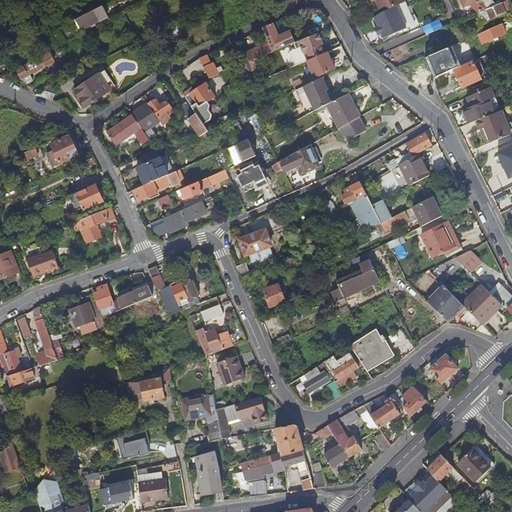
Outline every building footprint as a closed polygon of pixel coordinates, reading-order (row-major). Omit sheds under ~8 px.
[(172,11),(177,21),(205,6),(201,0),(199,0),(193,3),(192,1),(172,11)] [(377,0),(383,12),(406,2),(405,0),(372,0),(373,1),(376,0),(377,0)] [(474,4),(478,13),(496,5),(493,0),(460,0),(464,8),(474,4)] [(416,24),(406,2),(383,12),(381,13),(375,17),(384,38),(416,24)] [(478,13),(476,14),(480,24),(507,12),(502,2),(496,5),(478,13)] [(94,10),(76,19),(81,30),(99,20),(94,10)] [(130,10),(124,14),(131,28),(137,25),(130,10)] [(137,25),(131,28),(138,41),(143,39),(143,38),(156,31),(155,30),(173,20),(169,13),(160,17),(158,15),(138,25),(137,25)] [(384,38),(375,17),(372,19),(379,35),(382,38),(384,38)] [(272,25),(278,37),(280,36),(274,22),(272,23),(272,25)] [(506,33),(502,24),(479,34),(483,44),(506,33)] [(266,37),(273,52),(294,43),(289,32),(280,36),(278,37),(272,25),(263,29),(266,37)] [(318,33),(296,42),(299,48),(301,48),(307,61),(323,54),(319,45),(323,44),(318,33)] [(230,43),(241,65),(273,52),(266,37),(255,41),(257,48),(242,54),(236,41),(230,43)] [(25,66),(17,70),(21,79),(24,77),(27,83),(33,80),(30,74),(44,68),(45,67),(47,65),(49,66),(53,65),(53,62),(55,62),(50,52),(28,64),(25,66)] [(333,69),(326,52),(323,54),(307,61),(310,66),(305,68),(307,74),(312,71),(314,77),(333,69)] [(203,56),(198,59),(209,78),(218,74),(212,62),(208,65),(203,56)] [(480,59),(474,61),(482,80),(488,77),(480,59)] [(482,80),(474,61),(455,70),(463,88),(482,80)] [(104,69),(74,90),(86,107),(116,86),(104,69)] [(324,77),(322,78),(328,90),(330,89),(324,77)] [(302,86),(310,83),(308,78),(300,82),(299,80),(292,83),(295,90),(302,86)] [(296,91),(308,114),(317,110),(328,104),(336,100),(330,89),(328,90),(322,78),(305,87),(296,91)] [(188,90),(183,94),(187,100),(203,123),(210,118),(211,114),(208,109),(209,104),(207,101),(215,96),(206,83),(194,90),(190,93),(188,90)] [(464,110),(470,124),(478,121),(495,114),(490,100),(496,98),(492,88),(468,98),(472,107),(464,110)] [(42,91),(34,96),(44,98),(52,101),(54,94),(42,91)] [(336,100),(328,104),(329,106),(332,112),(340,128),(341,127),(359,117),(360,116),(353,102),(351,103),(346,95),(336,100)] [(502,111),(496,98),(490,100),(495,114),(502,111)] [(155,99),(148,104),(159,120),(163,125),(171,119),(169,116),(172,111),(171,109),(171,108),(166,101),(159,105),(155,99)] [(203,123),(187,100),(181,105),(184,113),(200,136),(208,131),(203,123)] [(159,120),(148,104),(132,115),(143,131),(159,120)] [(495,114),(478,121),(482,130),(486,129),(492,143),(511,134),(511,133),(502,111),(495,114)] [(143,131),(132,115),(107,133),(116,146),(134,133),(143,146),(150,140),(143,131)] [(359,117),(341,127),(349,141),(366,131),(359,117)] [(488,144),(492,143),(486,129),(482,130),(488,144)] [(395,160),(398,165),(400,164),(415,156),(414,155),(431,145),(425,133),(408,143),(410,147),(408,148),(410,152),(395,160)] [(79,153),(70,135),(51,144),(54,150),(60,162),(79,153)] [(256,156),(248,139),(238,143),(244,158),(242,159),(243,162),(256,156)] [(309,145),(281,161),(280,161),(280,162),(283,168),(284,168),(297,161),(301,169),(309,165),(311,168),(319,163),(309,145)] [(511,177),(511,147),(499,153),(510,179),(511,177)] [(35,148),(26,152),(29,159),(39,154),(35,148)] [(60,162),(54,150),(48,154),(53,165),(60,162)] [(160,157),(161,156),(156,150),(142,156),(145,164),(160,157)] [(423,167),(425,166),(418,154),(417,155),(423,167)] [(415,156),(400,164),(410,185),(430,175),(425,166),(423,167),(417,155),(415,156)] [(145,164),(137,168),(145,185),(168,174),(160,157),(145,164)] [(268,182),(259,164),(258,165),(257,163),(254,164),(252,161),(249,162),(251,165),(241,170),(240,167),(235,169),(242,184),(254,178),(255,182),(258,180),(261,185),(268,182)] [(297,161),(284,168),(285,171),(298,164),(297,161)] [(283,168),(280,162),(273,165),(276,172),(283,168)] [(226,169),(182,189),(184,194),(186,198),(202,191),(202,189),(229,177),(226,169)] [(145,185),(133,190),(138,201),(158,192),(158,190),(170,184),(180,180),(177,174),(179,173),(178,170),(168,174),(145,185)] [(437,184),(441,192),(453,186),(449,178),(437,184)] [(106,179),(77,193),(80,200),(73,203),(75,207),(82,204),(85,210),(103,201),(98,191),(109,186),(106,179)] [(180,180),(170,184),(172,188),(182,184),(180,180)] [(366,194),(360,182),(343,190),(345,194),(342,196),(346,203),(366,194)] [(240,199),(234,186),(227,189),(233,202),(240,199)] [(169,195),(158,199),(161,205),(171,201),(169,195)] [(372,205),(367,195),(353,202),(361,217),(359,218),(363,227),(364,227),(382,223),(388,220),(392,217),(384,203),(382,204),(380,201),(372,205)] [(211,196),(164,217),(171,232),(185,226),(183,223),(216,208),(211,196)] [(440,217),(429,198),(413,206),(419,218),(423,225),(440,217)] [(413,206),(405,211),(409,219),(408,219),(410,222),(419,218),(413,206)] [(110,208),(73,223),(76,231),(81,229),(86,243),(101,237),(97,225),(108,220),(109,223),(116,220),(110,208)] [(392,217),(388,220),(392,228),(404,222),(408,219),(409,219),(405,211),(392,217)] [(445,223),(422,234),(433,256),(455,246),(460,243),(449,221),(445,223)] [(261,239),(268,236),(265,230),(258,233),(251,235),(252,238),(260,235),(261,239)] [(251,235),(240,239),(246,254),(250,266),(273,258),(269,246),(271,246),(268,236),(261,239),(260,235),(252,238),(251,235)] [(312,240),(316,249),(323,246),(319,237),(312,240)] [(298,240),(304,254),(310,252),(303,238),(298,240)] [(470,250),(455,257),(471,272),(482,261),(470,250)] [(0,280),(20,272),(11,251),(0,255),(0,280)] [(53,251),(28,260),(35,277),(59,267),(53,251)] [(347,301),(345,297),(381,280),(374,269),(370,260),(361,264),(363,269),(344,278),(345,281),(339,284),(340,288),(332,292),(338,305),(347,301)] [(246,263),(237,266),(242,279),(251,276),(246,263)] [(152,267),(148,268),(158,291),(165,288),(155,265),(152,267)] [(191,280),(173,288),(181,306),(199,297),(198,296),(198,295),(200,294),(194,281),(192,282),(191,280)] [(427,300),(448,321),(464,305),(463,304),(443,284),(441,281),(424,298),(427,300)] [(97,301),(102,318),(153,296),(147,282),(132,288),(133,292),(119,298),(119,301),(113,303),(107,283),(97,286),(99,291),(94,293),(97,301)] [(482,324),(502,304),(495,297),(483,284),(463,304),(464,305),(482,324)] [(165,288),(158,291),(169,316),(183,311),(181,306),(173,288),(171,285),(165,288)] [(279,285),(264,290),(270,307),(285,301),(279,285)] [(502,304),(511,313),(511,294),(505,288),(495,297),(502,304)] [(218,297),(199,304),(205,321),(224,314),(218,297)] [(102,318),(97,301),(70,310),(72,316),(70,317),(72,322),(74,321),(76,327),(79,326),(95,320),(97,327),(104,325),(102,318)] [(334,312),(338,319),(350,313),(347,306),(334,312)] [(20,317),(24,335),(31,334),(28,316),(20,317)] [(41,366),(58,360),(58,359),(52,342),(44,320),(37,323),(49,357),(39,361),(41,366)] [(95,320),(79,326),(83,335),(98,330),(97,327),(95,320)] [(197,332),(207,355),(233,345),(228,332),(217,336),(215,329),(206,333),(204,329),(197,332)] [(375,330),(351,345),(366,370),(367,371),(381,362),(380,361),(391,354),(384,341),(381,343),(378,338),(379,337),(375,330)] [(0,331),(0,356),(4,367),(8,377),(23,371),(15,350),(9,352),(0,331)] [(278,340),(281,345),(288,342),(286,336),(278,340)] [(58,340),(52,342),(58,359),(64,357),(58,340)] [(334,356),(323,363),(330,374),(333,371),(339,380),(348,374),(352,371),(359,367),(350,353),(338,360),(334,356)] [(446,355),(430,369),(441,383),(458,368),(446,355)] [(236,356),(217,363),(225,385),(245,378),(242,369),(240,369),(236,356)] [(381,362),(367,371),(368,373),(382,364),(381,362)] [(321,374),(317,367),(304,375),(308,382),(304,385),(310,393),(330,380),(325,372),(321,374)] [(172,380),(170,368),(128,382),(130,395),(144,393),(145,401),(165,398),(162,382),(172,380)] [(32,369),(9,377),(12,386),(36,378),(32,369)] [(367,371),(366,370),(360,374),(364,380),(370,376),(368,373),(367,371)] [(343,393),(334,381),(327,386),(334,398),(343,393)] [(413,386),(399,399),(410,417),(427,401),(413,386)] [(208,396),(183,401),(187,419),(212,415),(208,396)] [(261,396),(236,404),(240,418),(240,419),(252,415),(255,425),(269,422),(261,396)] [(392,401),(400,414),(403,412),(394,399),(392,398),(390,399),(386,402),(388,404),(392,401)] [(374,400),(364,405),(366,408),(375,404),(374,400)] [(364,421),(373,433),(400,414),(392,401),(388,404),(386,405),(384,403),(382,405),(383,407),(364,421)] [(240,418),(236,404),(223,408),(227,421),(240,418)] [(227,421),(223,408),(217,409),(220,422),(220,423),(227,421)] [(349,413),(328,426),(333,433),(340,444),(349,458),(362,449),(354,436),(348,440),(341,429),(346,426),(346,425),(359,418),(355,409),(349,413)] [(227,421),(220,423),(223,438),(231,437),(227,421)] [(210,442),(223,438),(220,423),(220,422),(210,424),(212,432),(208,433),(210,442)] [(281,452),(282,457),(304,450),(297,426),(294,425),(276,428),(280,442),(281,452)] [(333,433),(328,426),(324,428),(329,436),(333,433)] [(329,436),(324,428),(317,432),(316,432),(322,440),(329,436)] [(147,438),(128,442),(132,458),(151,454),(147,438)] [(12,442),(0,446),(0,450),(9,473),(21,468),(22,468),(17,456),(15,451),(12,442)] [(349,458),(340,444),(324,455),(333,468),(349,458)] [(477,445),(459,463),(477,482),(495,465),(477,445)] [(304,450),(282,457),(285,467),(297,463),(304,490),(313,489),(304,450)] [(223,491),(215,451),(197,457),(204,494),(223,491)] [(272,455),(244,463),(248,480),(265,476),(265,474),(275,471),(276,473),(285,471),(285,467),(282,457),(281,452),(272,455)] [(475,489),(443,455),(428,469),(434,475),(437,479),(439,481),(447,473),(459,485),(459,484),(469,495),(475,489)] [(140,482),(164,480),(163,473),(149,475),(148,467),(138,469),(140,482)] [(315,473),(319,488),(326,487),(322,471),(315,473)] [(100,472),(83,476),(84,481),(101,478),(100,472)] [(411,497),(410,499),(413,503),(420,510),(421,511),(424,511),(448,490),(439,481),(437,479),(434,475),(432,477),(411,497)] [(410,496),(411,497),(432,477),(431,476),(423,481),(416,488),(410,496)] [(164,480),(140,482),(141,489),(142,503),(169,499),(167,479),(164,480)] [(248,483),(250,498),(267,495),(265,480),(248,483)] [(42,484),(35,492),(42,511),(66,511),(67,511),(61,493),(51,497),(46,483),(42,484)] [(59,484),(46,483),(51,497),(61,493),(59,484)] [(130,484),(101,490),(104,505),(134,499),(132,490),(130,484)] [(413,503),(410,499),(396,511),(421,511),(422,511),(420,510),(413,503)]
